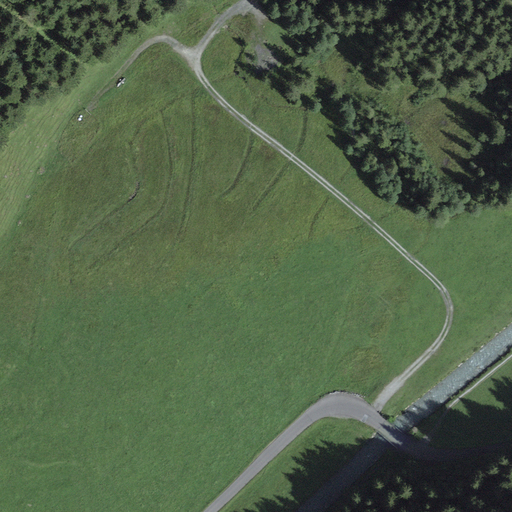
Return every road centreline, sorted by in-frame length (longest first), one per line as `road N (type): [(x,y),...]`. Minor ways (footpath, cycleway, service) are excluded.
road 1 (track): [(365,414),(443,334),(447,295),(199,75),(196,57),(209,34),(252,0)]
road 2 (unclassified): [(511,444),(443,453),(416,448),(336,403),(312,414),(210,511)]
